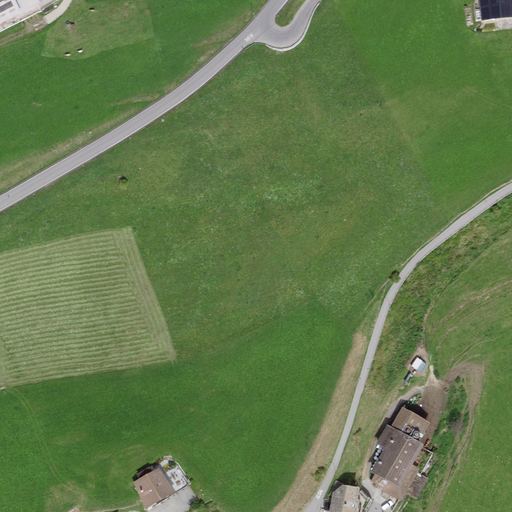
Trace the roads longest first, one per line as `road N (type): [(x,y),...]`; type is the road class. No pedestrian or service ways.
road 1 (residential): [(511,188),(427,249),(390,294),(314,511)]
road 2 (tertiary): [(0,205),(150,118),(261,25)]
